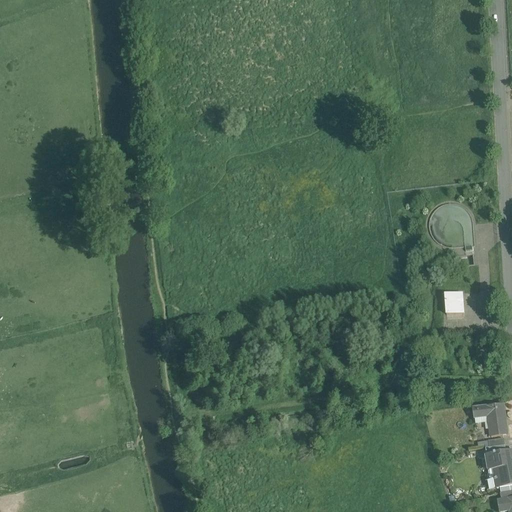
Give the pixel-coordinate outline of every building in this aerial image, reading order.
[(462,295),(446,296),(447,317),(464,315),(462,295)] [(476,334),(466,336),(467,344),(465,344),(469,371),(479,369),(480,374),(486,373),(485,369),(482,369),(479,342),(477,342),(476,334)] [(503,407),(474,411),(475,420),(489,418),(492,439),(508,437),(507,427),(503,428),(501,419),(505,418),(503,407)] [(504,440),(489,443),(490,449),(505,447),(504,440)] [(490,449),(486,450),(487,457),(506,453),(505,447),(490,449)] [(487,457),(486,457),(493,491),(511,486),(511,452),(506,453),(487,457)] [(511,493),(501,495),(502,501),(511,499),(511,493)] [(511,511),(511,499),(502,501),(498,502),(499,511),(511,511)]
